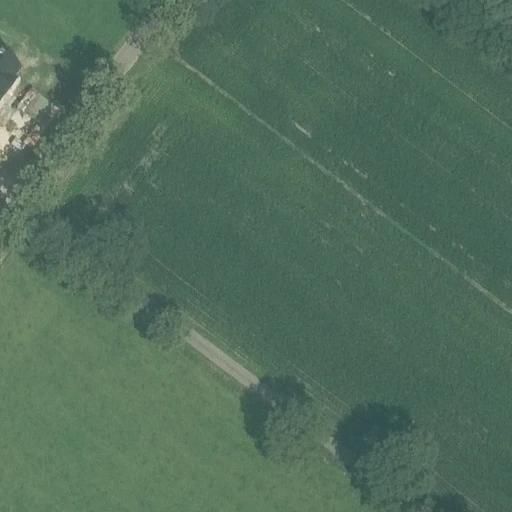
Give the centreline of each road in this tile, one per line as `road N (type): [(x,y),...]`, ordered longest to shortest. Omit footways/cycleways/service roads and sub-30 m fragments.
road 1 (track): [(21,207),(410,511)]
road 2 (unclassified): [(0,234),(178,0)]
